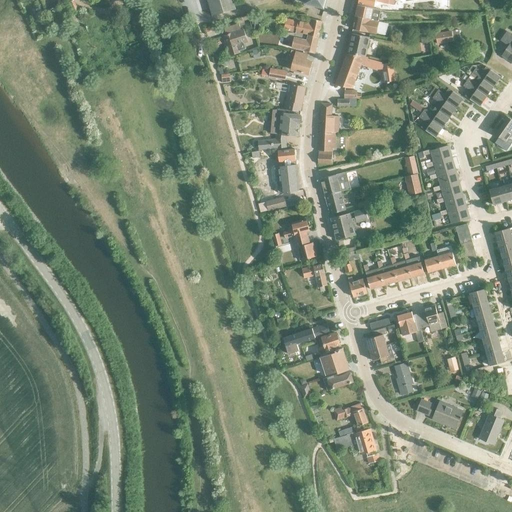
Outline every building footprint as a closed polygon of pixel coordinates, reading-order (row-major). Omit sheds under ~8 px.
[(206,0),(209,9),(212,16),(235,9),(232,0),(206,0)] [(305,0),(304,4),(324,9),(326,0),(327,1),(327,0),(305,0)] [(61,13),(71,8),(73,12),(77,10),(75,6),(71,8),(69,2),(58,7),(61,13)] [(357,5),(355,16),(357,16),(364,18),(370,20),(378,21),(379,16),(381,11),(380,10),(373,9),(365,7),(357,5)] [(50,18),(53,16),(58,14),(56,10),(48,13),(50,18)] [(72,16),(69,22),(76,24),(78,18),(72,16)] [(355,16),(352,29),(368,32),(375,33),(384,35),(385,35),(388,23),(378,21),(370,20),(364,18),(357,16),(355,16)] [(258,32),(259,17),(251,17),(250,24),(254,25),(254,31),(258,32)] [(300,34),(319,38),(323,22),(312,19),(311,24),(286,19),(284,29),(295,32),(300,34)] [(226,35),(223,36),(229,56),(240,53),(239,51),(245,49),(242,42),(247,40),(243,30),(240,31),(238,24),(224,29),(226,35)] [(436,44),(460,40),(458,30),(435,34),(436,44)] [(511,35),(506,31),(500,41),(508,46),(502,56),(503,56),(502,57),(507,61),(508,60),(511,62),(511,35)] [(285,33),(284,37),(293,39),(292,45),(291,48),(302,51),(315,54),(316,51),(319,38),(300,34),(295,32),(295,33),(285,33)] [(347,53),(365,56),(369,38),(351,34),(347,53)] [(308,75),(312,62),(302,60),(303,54),(291,50),(288,59),(293,60),(290,70),(308,75)] [(347,55),(335,85),(352,89),(361,65),(371,69),(377,71),(381,62),(368,59),(368,57),(365,57),(365,56),(347,53),(347,55)] [(381,65),(382,72),(384,83),(396,81),(393,63),(381,65)] [(481,72),(475,68),(472,66),(469,70),(478,77),(478,76),(493,87),(500,77),(485,66),(481,72)] [(284,80),(286,72),(270,69),(269,77),(284,80)] [(229,73),(221,74),(222,83),(230,82),(229,73)] [(468,78),(465,82),(486,96),(493,87),(478,76),(478,77),(474,82),(468,78)] [(486,96),(465,82),(462,86),(469,90),(464,96),(479,106),(486,96)] [(287,93),(284,110),(300,112),(301,104),(302,104),(305,88),(289,85),(288,93),(287,93)] [(444,94),(438,90),(435,87),(432,92),(456,109),(463,98),(448,88),(444,94)] [(361,98),(361,95),(357,94),(357,91),(344,90),(344,98),(356,99),(356,98),(361,98)] [(456,109),(432,92),(429,96),(438,102),(434,108),(449,118),(456,109)] [(338,133),(339,127),(339,117),(331,116),(332,105),(322,104),(320,133),(330,134),(331,132),(336,133),(338,133)] [(424,109),(421,113),(442,128),(449,118),(434,108),(430,113),(424,109)] [(275,140),(258,141),(259,149),(286,147),(286,139),(286,135),(298,136),(301,112),(300,112),(284,110),(278,109),(273,110),(271,132),(276,133),(275,140)] [(442,128),(421,113),(418,117),(424,121),(420,127),(435,138),(442,128)] [(504,114),(498,123),(511,133),(511,118),(511,120),(504,114)] [(511,133),(498,123),(491,132),(499,137),(494,143),(506,151),(511,142),(511,141),(508,138),(511,133)] [(330,134),(320,133),(318,164),(332,165),(333,151),(332,151),(332,146),(335,146),(336,133),(331,132),(330,134)] [(433,162),(452,157),(448,146),(430,151),(430,149),(422,152),(423,156),(430,154),(433,162)] [(297,175),(296,161),(295,156),(297,156),(296,150),(295,150),(295,149),(277,151),(279,168),(275,168),(276,177),(283,177),(283,179),(276,179),(277,190),(299,188),(298,175),(297,175)] [(246,156),(252,161),(257,155),(251,150),(246,156)] [(414,156),(404,159),(408,176),(417,173),(418,173),(414,156)] [(433,162),(426,164),(427,168),(434,166),(437,174),(455,169),(452,157),(433,162)] [(437,174),(435,174),(429,176),(430,180),(438,178),(440,186),(459,181),(455,169),(437,174)] [(346,172),(320,179),(325,196),(341,191),(350,189),(347,177),(346,172)] [(408,176),(405,176),(409,195),(422,192),(417,173),(408,176)] [(440,186),(433,188),(434,192),(441,190),(444,198),(444,199),(462,193),(459,181),(440,186)] [(511,199),(511,183),(501,187),(505,201),(511,199)] [(505,201),(501,187),(489,190),(493,205),(505,201)] [(341,191),(325,196),(330,214),(345,210),(345,207),(341,191)] [(444,199),(444,198),(436,200),(437,204),(445,202),(447,210),(448,211),(466,205),(462,193),(444,199)] [(286,206),(284,199),(283,196),(264,201),(265,202),(257,204),(260,213),(267,211),(286,206)] [(295,196),(284,199),(286,206),(297,203),(295,196)] [(368,200),(357,203),(359,210),(370,207),(368,200)] [(448,211),(447,210),(440,212),(441,216),(448,214),(451,224),(469,218),(466,205),(448,211)] [(363,210),(331,218),(336,240),(355,235),(352,224),(354,223),(366,220),(363,210)] [(293,230),(283,232),(284,238),(293,236),(300,260),(306,259),(316,256),(312,243),(309,244),(307,238),(306,232),(310,231),(306,219),(291,223),(293,230)] [(457,233),(469,230),(467,224),(456,227),(457,233)] [(498,245),(511,240),(511,238),(509,228),(497,231),(495,233),(498,245)] [(470,235),(469,230),(457,233),(459,239),(470,235)] [(282,245),(279,233),(272,235),(275,246),(282,245)] [(470,235),(459,239),(460,244),(472,241),(470,235)] [(511,253),(511,240),(498,245),(501,257),(511,253)] [(474,247),(472,241),(460,244),(462,250),(474,247)] [(357,253),(355,247),(345,250),(347,257),(357,253)] [(437,251),(436,251),(438,257),(442,269),(455,265),(452,252),(451,253),(450,247),(442,249),(437,251)] [(475,252),(474,247),(462,250),(463,252),(464,256),(475,252)] [(477,259),(475,252),(464,256),(465,260),(465,262),(477,259)] [(348,262),(359,258),(357,253),(347,257),(348,262)] [(511,253),(501,257),(505,269),(511,266),(511,253)] [(421,262),(411,265),(408,254),(404,255),(406,261),(407,266),(411,278),(424,274),(421,262)] [(438,257),(424,261),(428,273),(442,269),(438,257)] [(406,261),(396,264),(392,265),(394,270),(397,282),(411,278),(407,266),(406,261)] [(346,273),(352,271),(350,263),(344,265),(346,273)] [(318,288),(327,285),(322,264),(302,269),(304,278),(315,276),(318,288)] [(367,265),(363,266),(370,289),(383,286),(380,274),(379,269),(369,272),(367,265)] [(392,265),(382,268),(379,269),(380,274),(383,286),(397,282),(394,270),(392,265)] [(353,298),(367,294),(362,279),(353,282),(352,277),(347,279),(353,298)] [(473,306),(488,302),(484,290),(469,294),(473,306)] [(449,312),(454,311),(451,299),(446,300),(449,312)] [(491,313),(488,302),(473,306),(476,317),(491,313)] [(419,313),(422,327),(429,325),(431,332),(447,328),(443,312),(437,314),(435,305),(424,308),(425,311),(419,313)] [(403,335),(417,331),(421,330),(420,328),(422,327),(419,313),(412,315),(412,312),(397,316),(399,321),(398,321),(399,323),(403,335)] [(494,325),(491,313),(476,317),(479,329),(494,325)] [(285,317),(277,319),(279,328),(287,325),(285,317)] [(388,318),(379,321),(380,327),(390,324),(388,318)] [(315,338),(329,333),(326,324),(282,338),(288,354),(298,351),(296,344),(315,338)] [(494,325),(479,329),(483,341),(498,337),(494,325)] [(368,350),(386,345),(383,334),(386,333),(385,327),(370,331),(372,337),(365,339),(368,350)] [(332,348),(340,345),(336,333),(321,338),(324,346),(318,348),(320,352),(325,350),(326,353),(333,351),(332,348)] [(498,337),(483,341),(486,353),(501,349),(498,337)] [(390,344),(386,345),(368,350),(372,360),(379,358),(380,364),(394,360),(393,354),(390,344)] [(418,347),(409,349),(411,357),(420,355),(418,347)] [(335,353),(320,358),(326,375),(338,371),(338,373),(350,370),(343,348),(334,351),(335,353)] [(504,361),(501,349),(486,353),(490,365),(504,361)] [(455,357),(447,359),(450,372),(458,370),(455,357)] [(401,395),(413,391),(410,384),(412,383),(407,363),(395,366),(399,378),(397,379),(401,395)] [(327,391),(354,382),(350,372),(337,376),(336,374),(323,378),(327,391)] [(307,383),(300,386),(304,398),(311,396),(307,383)] [(475,387),(472,396),(478,398),(481,389),(475,387)] [(482,392),(479,398),(486,400),(489,394),(482,392)] [(421,400),(417,411),(428,416),(433,404),(421,400)] [(457,426),(463,412),(440,402),(432,419),(440,423),(442,420),(457,426)] [(358,426),(368,422),(363,408),(361,403),(342,410),(341,407),(333,410),(337,420),(353,415),(358,426)] [(493,444),(504,420),(499,418),(502,412),(490,407),(487,414),(489,415),(480,439),(493,444)] [(376,450),(370,428),(362,431),(361,430),(347,434),(347,435),(334,439),(337,449),(350,445),(350,444),(356,443),(360,454),(367,452),(368,452),(376,450)] [(379,460),(377,454),(366,457),(368,463),(379,460)]
